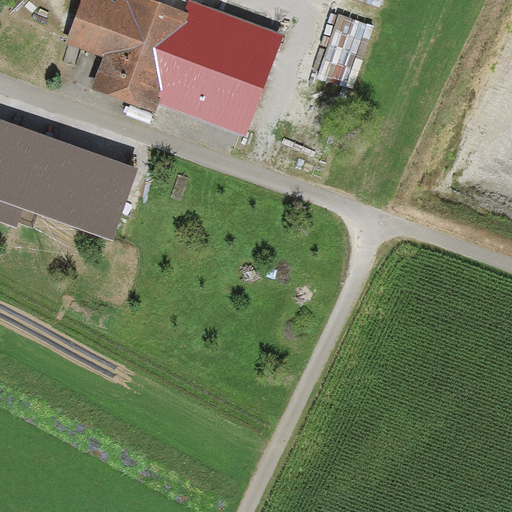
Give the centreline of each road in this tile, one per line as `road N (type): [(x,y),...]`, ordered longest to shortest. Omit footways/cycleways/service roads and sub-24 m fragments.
road 1 (track): [(511,264),(382,218),(247,511)]
road 2 (track): [(382,218),(0,82)]
